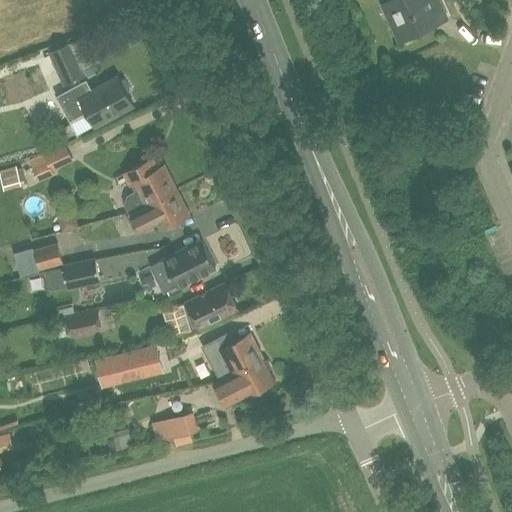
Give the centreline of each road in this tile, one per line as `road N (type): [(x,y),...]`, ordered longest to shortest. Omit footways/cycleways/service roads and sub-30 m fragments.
road 1 (residential): [(350,418),(159,0)]
road 2 (secondary): [(245,0),(407,403)]
road 3 (unclassified): [(0,508),(350,418)]
road 4 (residential): [(511,223),(484,159),(484,134),(511,54)]
